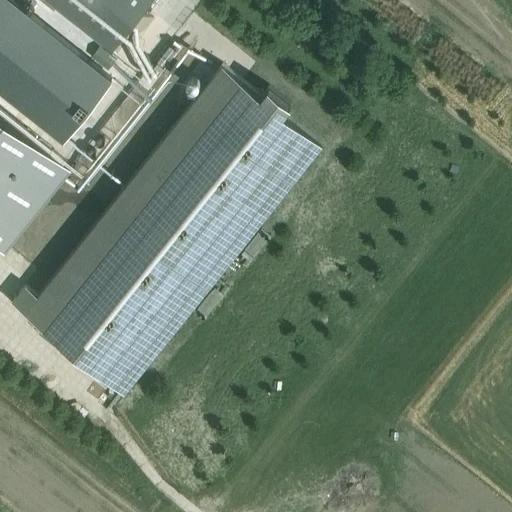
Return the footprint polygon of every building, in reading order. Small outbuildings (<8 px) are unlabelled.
[(0,0),(0,78),(67,132),(109,78),(10,0),(0,0)] [(47,0),(112,51),(152,0),(47,0)] [(87,33),(76,48),(84,54),(96,40),(87,33)] [(25,284),(12,300),(124,390),(322,143),(283,112),(291,102),(269,85),(261,94),(222,63),(38,294),(25,284)] [(0,215),(51,151),(0,110),(0,215)]
